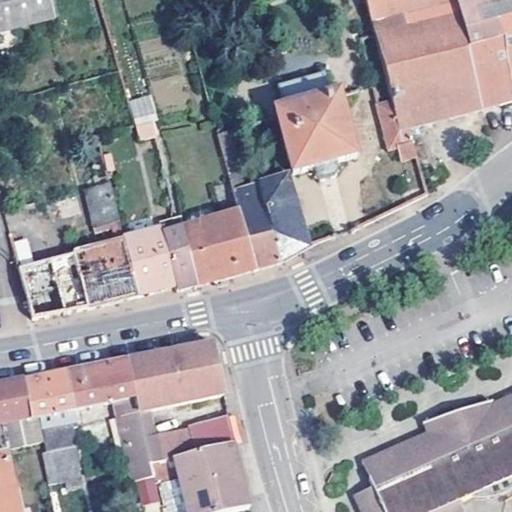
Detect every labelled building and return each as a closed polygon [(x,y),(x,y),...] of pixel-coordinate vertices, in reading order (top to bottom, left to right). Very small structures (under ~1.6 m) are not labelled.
[(44,0),(0,0),(0,35),(50,23),(44,0)] [(418,161),(410,132),(430,127),(482,112),(466,51),(453,0),(363,0),(392,104),(377,108),(390,154),(398,152),(402,165),(418,161)] [(511,0),(453,0),(466,51),(500,43),(496,30),(511,24),(511,0)] [(466,51),(482,112),(502,107),(511,104),(511,24),(496,30),(500,43),(466,51)] [(284,111),(275,114),(294,178),(314,171),(316,181),(321,184),(337,180),(339,175),(336,165),(357,159),(339,95),(330,98),(324,76),(279,90),(284,111)] [(151,124),(135,130),(140,143),(154,138),(151,124)] [(229,133),(219,136),(232,182),(236,196),(245,193),(229,133)] [(245,193),(236,196),(257,273),(267,270),(277,267),(308,251),(286,180),(245,193)] [(257,273),(236,196),(232,182),(203,190),(211,221),(181,229),(196,289),(208,286),(257,273)] [(157,222),(160,232),(175,290),(176,295),(189,291),(196,289),(181,229),(172,232),(169,219),(157,222)] [(118,220),(11,236),(31,323),(83,314),(98,310),(138,300),(123,241),(118,220)] [(123,241),(138,300),(157,295),(175,290),(160,232),(123,241)] [(225,399),(215,348),(164,358),(128,365),(152,468),(177,463),(197,459),(193,438),(158,445),(150,416),(225,399)] [(116,419),(133,486),(155,482),(152,468),(128,365),(100,371),(94,372),(66,378),(73,414),(127,404),(128,416),(116,419)] [(33,421),(40,420),(73,414),(66,378),(61,379),(34,383),(25,385),(33,421)] [(0,427),(33,421),(25,385),(0,389),(0,427)] [(511,393),(492,401),(497,415),(511,406),(511,393)] [(427,438),(436,465),(386,488),(374,493),(382,511),(411,511),(451,495),(456,508),(471,502),(480,504),(485,504),(489,504),(493,503),(497,502),(504,499),(511,495),(511,494),(511,406),(497,415),(492,401),(423,426),(427,438)] [(0,452),(6,451),(6,449),(45,443),(43,435),(40,420),(33,421),(0,427),(0,452)] [(237,477),(241,477),(230,428),(229,421),(191,429),(193,438),(197,459),(177,463),(188,511),(249,511),(245,490),(238,491),(238,484),(237,477)] [(43,435),(45,443),(48,456),(44,456),(49,478),(80,472),(76,450),(78,450),(74,430),(43,435)] [(363,465),(374,493),(386,488),(436,465),(427,438),(363,465)] [(0,511),(19,511),(6,451),(0,452),(0,511)] [(361,511),(382,511),(374,493),(357,501),(361,511)] [(458,511),(456,508),(451,495),(411,511),(458,511)]
